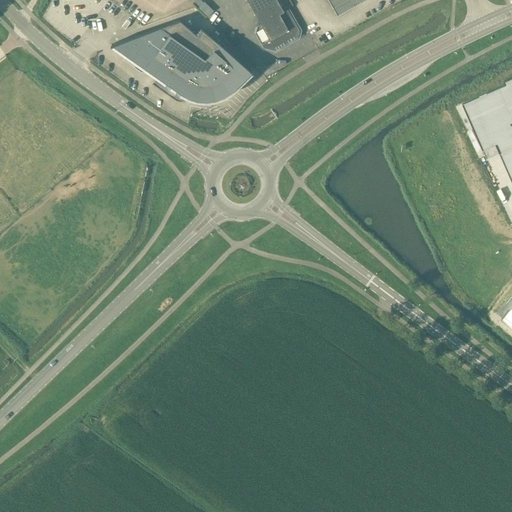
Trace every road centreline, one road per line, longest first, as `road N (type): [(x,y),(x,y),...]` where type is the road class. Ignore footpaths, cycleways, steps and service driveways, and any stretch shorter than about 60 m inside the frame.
road 1 (tertiary): [(219,207),(0,422)]
road 2 (tertiary): [(511,385),(265,205)]
road 3 (tertiary): [(511,6),(408,56),(255,158)]
road 4 (tertiary): [(272,180),(310,135),(359,101),(511,20)]
road 5 (tertiary): [(215,169),(71,68),(0,0)]
